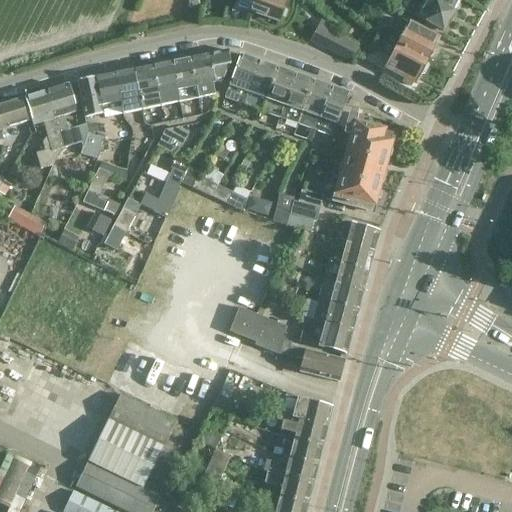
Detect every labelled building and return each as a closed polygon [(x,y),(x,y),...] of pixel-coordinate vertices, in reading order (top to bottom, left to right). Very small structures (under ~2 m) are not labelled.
[(239,0),(236,7),(278,22),(286,0),(239,0)] [(405,0),(401,9),(414,15),(442,31),(453,11),(452,11),(456,10),(459,4),(457,0),(405,0)] [(359,46),(335,34),(338,28),(320,19),(309,41),(350,62),(359,46)] [(389,41),(427,60),(438,38),(408,22),(408,23),(401,19),(389,41)] [(413,85),(417,78),(427,60),(389,41),(378,35),(371,48),(370,48),(364,59),(377,66),(377,65),(403,79),(401,83),(410,87),(412,84),(413,85)] [(208,54),(215,84),(223,82),(231,65),(228,50),(208,54)] [(215,96),(214,91),(212,84),(215,84),(208,54),(189,58),(198,99),(215,96)] [(242,105),(258,61),(240,54),(224,98),(242,105)] [(198,99),(189,58),(171,62),(179,103),(198,99)] [(261,112),(277,67),(258,61),(242,105),(261,112)] [(152,65),(161,106),(179,103),(171,62),(152,65)] [(161,106),(152,65),(133,69),(141,110),(161,106)] [(277,67),(261,112),(279,119),(295,74),(277,67)] [(141,110),(133,69),(114,73),(121,103),(123,114),(141,110)] [(84,118),(104,114),(102,107),(121,103),(114,73),(76,80),(84,118)] [(295,74),(279,119),(296,125),(312,81),(295,74)] [(312,81),(296,125),(315,132),(331,87),(312,81)] [(64,116),(75,113),(76,113),(67,84),(44,92),(52,120),(54,120),(62,146),(61,149),(80,143),(83,149),(81,154),(97,160),(99,154),(102,137),(95,136),(87,133),(85,124),(68,129),(64,116)] [(335,125),(344,108),(349,94),(331,87),(315,132),(331,138),(335,125)] [(52,120),(44,92),(24,98),(33,126),(42,123),(50,149),(35,153),(40,169),(53,166),(60,149),(61,149),(62,146),(54,120),(52,120)] [(0,105),(0,128),(1,131),(28,123),(20,99),(0,105)] [(343,151),(346,151),(386,162),(394,133),(385,131),(366,126),(367,121),(355,117),(356,111),(344,108),(335,125),(337,126),(345,128),(344,133),(347,134),(343,151)] [(86,126),(87,133),(95,136),(93,125),(86,126)] [(164,130),(156,147),(172,155),(185,142),(189,133),(177,128),(164,130)] [(336,148),(327,145),(324,154),(333,156),(336,148)] [(228,152),(227,152),(227,151),(218,147),(213,156),(223,161),(228,152)] [(339,177),(379,188),(386,162),(346,151),(339,177)] [(170,169),(172,169),(173,167),(176,169),(185,173),(187,168),(189,163),(175,157),(170,169)] [(178,189),(181,184),(185,173),(176,169),(173,167),(165,183),(166,184),(178,189)] [(97,199),(109,173),(99,168),(86,195),(82,203),(93,208),(97,199)] [(185,173),(181,184),(194,190),(201,177),(202,174),(187,168),(185,173)] [(210,197),(217,185),(201,177),(194,190),(210,197)] [(372,215),(373,212),(379,188),(339,177),(333,202),(365,211),(364,213),(372,215)] [(10,185),(4,182),(1,187),(0,189),(0,193),(5,196),(10,185)] [(153,212),(166,218),(166,219),(180,190),(178,189),(166,184),(153,212)] [(217,185),(210,197),(222,203),(230,191),(217,185)] [(222,203),(238,210),(239,211),(246,199),(230,191),(222,203)] [(297,205),(319,210),(322,196),(301,191),(298,203),(297,205)] [(140,205),(127,199),(103,245),(116,251),(135,215),(140,205)] [(246,199),(239,211),(261,218),(265,205),(246,199)] [(290,215),(313,221),(316,222),(319,210),(297,205),(298,203),(293,202),(290,213),(290,215)] [(265,205),(261,218),(272,222),(287,226),(290,215),(290,213),(265,205)] [(38,236),(45,223),(13,207),(7,219),(38,236)] [(101,236),(109,220),(97,214),(89,229),(101,236)] [(290,215),(287,226),(310,233),(313,221),(290,215)] [(340,240),(346,241),(346,242),(346,243),(374,251),(380,231),(345,221),(340,240)] [(293,241),(304,245),(309,234),(298,230),(293,241)] [(72,252),(79,238),(74,236),(67,250),(72,252)] [(346,242),(338,240),(336,250),(343,252),(340,261),(340,263),(340,265),(368,273),(374,251),(346,243),(346,242)] [(304,245),(293,241),(289,252),(285,251),(281,259),(285,260),(295,264),(296,265),(304,245)] [(335,285),(363,292),(368,273),(340,265),(340,263),(340,261),(333,259),(330,259),(324,279),(331,282),(335,283),(335,285)] [(278,276),(288,280),(295,264),(285,260),(278,276)] [(270,295),(279,299),(288,280),(278,276),(270,295)] [(329,304),(357,312),(363,292),(335,285),(335,283),(331,282),(324,279),(319,299),(330,302),(329,304)] [(330,302),(319,299),(306,296),(300,315),(313,319),(324,322),(324,323),(352,331),(357,312),(329,304),(330,302)] [(339,383),(339,382),(344,360),(305,350),(291,346),(292,345),(283,337),(287,327),(270,320),(261,316),(238,307),(228,332),(255,343),(254,346),(276,354),(302,361),(299,373),(339,383)] [(306,345),(336,353),(345,355),(352,331),(324,323),(324,322),(313,319),(309,335),(301,332),(298,342),(306,344),(306,345)] [(327,426),(332,406),(297,398),(293,414),(280,410),(289,392),(266,381),(257,400),(267,405),(263,414),(263,416),(276,420),(276,419),(289,423),(289,422),(297,424),(299,419),(327,426)] [(176,422),(120,394),(107,422),(75,487),(125,511),(152,511),(161,495),(143,487),(162,449),(163,449),(176,422)] [(212,407),(227,415),(233,402),(219,395),(212,407)] [(253,409),(245,424),(257,428),(263,416),(263,414),(253,409)] [(212,427),(223,432),(230,418),(218,413),(212,427)] [(293,437),(323,444),(327,426),(299,419),(297,424),(289,422),(289,423),(276,419),(276,420),(276,421),(282,423),(280,431),(294,435),(293,437)] [(223,432),(212,427),(204,424),(200,432),(195,441),(215,450),(223,432)] [(323,444),(293,437),(292,443),(284,441),(281,456),(288,458),(289,457),(318,464),(323,444)] [(207,467),(223,474),(230,457),(215,450),(207,467)] [(0,485),(0,504),(8,509),(30,464),(14,456),(0,485)] [(266,460),(263,470),(263,471),(267,472),(313,483),(318,464),(289,457),(288,458),(286,465),(266,460)] [(18,511),(38,469),(29,465),(6,511),(18,511)] [(200,481),(200,484),(215,491),(216,489),(220,491),(226,477),(222,475),(223,474),(207,467),(206,468),(200,481)] [(279,495),(308,502),(313,483),(267,472),(264,483),(281,488),(279,495)] [(215,491),(200,484),(197,501),(208,506),(215,491)] [(116,511),(73,491),(62,511),(116,511)] [(305,511),(308,502),(279,495),(279,496),(270,494),(265,511),(305,511)]
